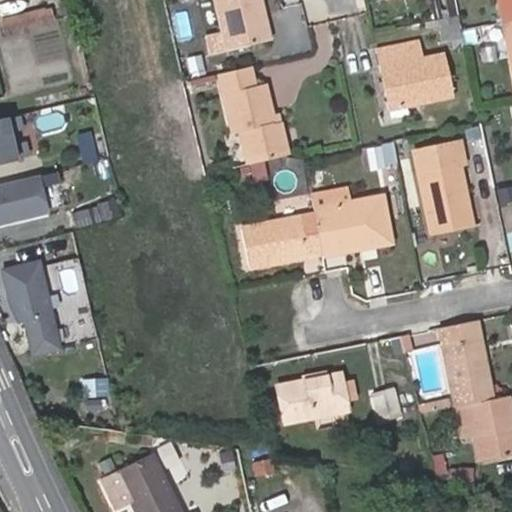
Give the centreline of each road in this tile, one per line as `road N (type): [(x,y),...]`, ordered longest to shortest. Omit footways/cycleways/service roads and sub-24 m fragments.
road 1 (residential): [(511,291),(363,321),(333,310),(328,299)]
road 2 (residential): [(54,511),(0,398)]
